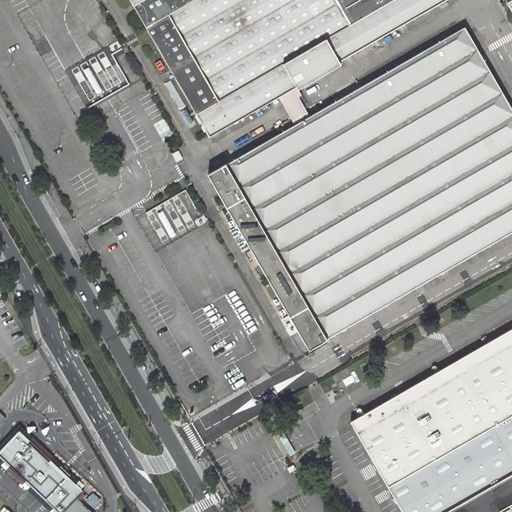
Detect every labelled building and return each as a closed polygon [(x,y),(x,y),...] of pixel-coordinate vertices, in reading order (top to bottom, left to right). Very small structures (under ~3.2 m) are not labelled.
[(124,0),(127,4),(204,138),(446,1),(445,0),(124,0)] [(511,115),(463,30),(206,177),(307,349),(511,231),(511,115)] [(511,511),(511,327),(350,422),(352,425),(400,511),(511,511)] [(345,386),(354,381),(351,376),(342,381),(345,386)] [(2,459),(44,499),(67,476),(24,436),(23,437),(15,430),(9,436),(6,434),(3,437),(6,439),(0,445),(0,455),(3,458),(2,459)] [(88,511),(74,498),(60,511),(88,511)]
